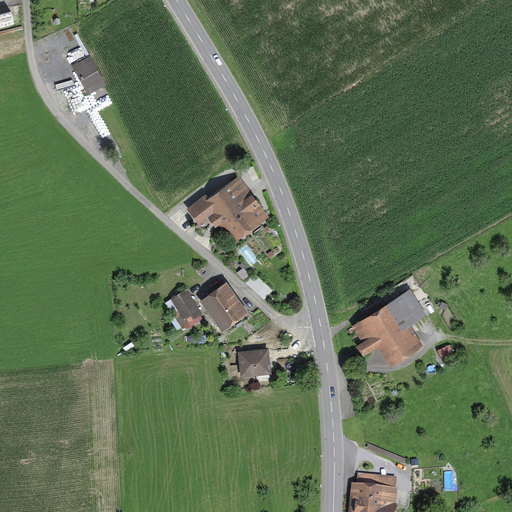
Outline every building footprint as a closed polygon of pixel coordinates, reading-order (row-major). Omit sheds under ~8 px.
[(100,82),(89,61),(74,69),(85,89),(100,82)] [(61,105),(85,97),(80,82),(56,90),(61,105)] [(226,232),(230,237),(262,214),(251,198),(252,198),(237,176),(208,198),(205,195),(188,207),(200,223),(211,216),(216,224),(223,219),(230,229),(226,232)] [(220,328),(241,314),(238,308),(241,306),(234,295),(230,297),(223,286),(205,299),(212,310),(209,312),(220,328)] [(176,318),(180,326),(199,314),(185,291),(173,298),(183,314),(176,318)] [(415,334),(408,338),(402,328),(422,316),(407,293),(355,326),(363,339),(365,339),(371,348),(381,342),(393,360),(420,343),(415,334)] [(452,343),(439,347),(443,359),(455,355),(452,343)] [(243,374),(243,375),(269,372),(266,351),(240,354),(242,366),(232,367),(233,375),(243,374)] [(390,511),(391,507),(386,506),(387,491),(392,492),(393,478),(357,476),(354,511),(390,511)]
